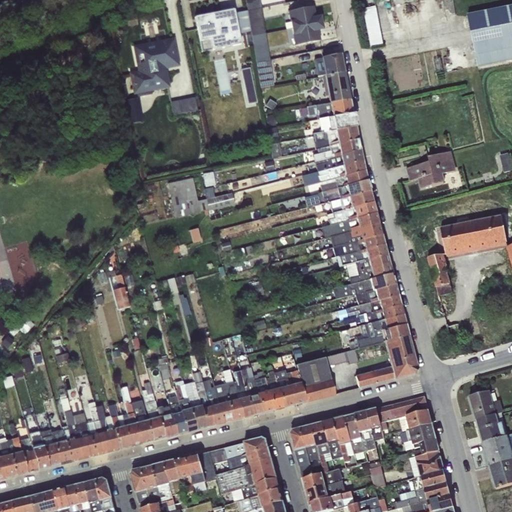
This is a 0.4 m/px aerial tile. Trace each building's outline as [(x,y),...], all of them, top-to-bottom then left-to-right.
[(245,0),(247,10),(261,8),(259,0),(245,0)] [(291,29),(321,23),(320,17),(315,18),(313,6),(287,11),(291,29)] [(511,6),(467,16),(477,67),(511,59),(511,6)] [(375,7),(364,9),(371,47),(383,45),(375,7)] [(261,8),(247,10),(251,32),(251,36),(265,34),(261,8)] [(233,10),(232,10),(233,12),(198,19),(200,31),(204,52),(241,44),(238,34),(251,32),(247,10),(234,13),(233,10)] [(321,23),(291,29),(294,46),(320,41),(317,30),(322,29),(321,23)] [(265,34),(251,36),(256,64),(269,61),(265,34)] [(137,71),(129,73),(133,95),(170,88),(166,69),(180,66),(174,38),(132,46),(137,71)] [(325,77),(344,73),(340,54),(321,58),(325,77)] [(440,59),(433,60),(436,71),(442,70),(440,59)] [(269,61),(256,64),(260,87),(273,85),(269,61)] [(219,68),(222,89),(230,88),(227,67),(219,68)] [(249,68),(240,70),(248,105),(257,103),(249,68)] [(344,73),(325,77),(322,78),(325,96),(327,96),(329,103),(350,100),(344,73)] [(195,97),(171,102),(173,115),(198,110),(195,97)] [(138,98),(126,100),(130,123),(142,121),(138,98)] [(270,100),(265,106),(272,111),(276,104),(270,100)] [(350,100),(329,103),(307,107),(309,117),(316,116),(317,119),(318,119),(352,114),(350,100)] [(352,114),(318,119),(320,131),(322,131),(322,133),(355,127),(352,114)] [(273,115),(267,116),(268,126),(275,125),(273,115)] [(276,127),(267,129),(269,141),(278,139),(276,127)] [(355,127),(322,133),(313,134),(314,141),(315,141),(316,149),(357,139),(355,127)] [(357,139),(316,149),(317,154),(312,155),(314,162),(359,150),(357,139)] [(279,143),(269,145),(272,158),(281,157),(279,143)] [(359,150),(314,162),(316,172),(362,161),(359,150)] [(422,165),(407,169),(411,182),(418,180),(420,189),(444,182),(442,175),(456,172),(451,152),(428,158),(429,164),(422,166),(422,165)] [(511,168),(508,154),(499,156),(504,174),(511,171),(511,168)] [(272,161),(264,163),(266,171),(274,170),(272,161)] [(362,161),(316,172),(319,183),(364,171),(362,161)] [(364,171),(319,183),(321,192),(366,181),(364,171)] [(212,172),(202,174),(205,187),(215,185),(212,172)] [(319,183),(316,172),(301,176),(304,187),(319,183)] [(208,209),(205,200),(197,201),(192,178),(168,184),(174,218),(200,212),(199,211),(208,209)] [(366,181),(321,192),(317,193),(317,194),(303,198),(306,208),(329,202),(369,192),(366,181)] [(206,199),(214,197),(212,187),(203,189),(206,199)] [(369,192),(329,202),(332,213),(372,203),(369,192)] [(206,199),(205,200),(208,209),(207,211),(234,204),(231,193),(214,197),(206,199)] [(372,203),(332,213),(327,214),(329,225),(375,214),(372,203)] [(156,213),(140,217),(142,224),(158,220),(156,213)] [(375,214),(329,225),(321,228),(323,238),(330,237),(378,225),(375,214)] [(502,218),(440,230),(445,255),(507,243),(502,218)] [(378,225),(330,237),(333,248),(381,235),(378,225)] [(197,229),(189,230),(193,243),(201,241),(197,229)] [(381,235),(333,248),(335,257),(383,245),(381,235)] [(229,242),(221,244),(223,252),(231,250),(229,242)] [(383,245),(335,257),(338,267),(345,265),(386,255),(383,245)] [(251,246),(240,249),(243,256),(253,252),(251,246)] [(442,254),(427,258),(436,288),(437,288),(439,296),(452,293),(442,254)] [(386,255),(345,265),(351,285),(391,274),(386,255)] [(295,268),(285,271),(287,278),(297,276),(295,268)] [(119,270),(107,273),(117,310),(129,307),(119,270)] [(105,273),(98,274),(101,284),(107,282),(105,273)] [(391,274),(351,285),(333,289),(334,295),(356,289),(357,294),(394,285),(391,274)] [(183,276),(176,277),(177,286),(186,284),(183,276)] [(174,278),(166,280),(168,286),(171,295),(178,293),(174,278)] [(260,281),(248,284),(252,298),(263,295),(260,281)] [(357,294),(354,295),(358,306),(397,296),(394,285),(357,294)] [(356,289),(334,295),(335,300),(354,295),(357,294),(356,289)] [(183,295),(178,296),(183,317),(190,315),(186,298),(183,298),(183,295)] [(397,296),(358,306),(346,309),(347,314),(358,310),(359,316),(399,306),(397,296)] [(158,301),(154,302),(156,311),(162,309),(160,298),(157,299),(158,301)] [(359,316),(358,316),(360,323),(366,322),(367,324),(402,315),(399,306),(359,316)] [(20,313),(6,328),(13,335),(19,330),(24,334),(33,325),(20,313)] [(405,328),(407,327),(404,316),(402,316),(402,315),(367,324),(359,326),(362,335),(354,337),(355,341),(405,328)] [(83,318),(74,320),(75,326),(84,324),(83,318)] [(476,319),(469,321),(473,335),(480,333),(476,319)] [(263,320),(253,323),(255,331),(265,328),(263,320)] [(405,328),(355,341),(347,343),(349,351),(354,350),(384,342),(408,336),(405,328)] [(235,337),(232,338),(233,345),(243,342),(242,339),(241,335),(235,337)] [(408,336),(384,342),(390,367),(355,376),(359,389),(414,375),(417,369),(408,336)] [(137,338),(131,340),(134,350),(140,348),(137,338)] [(61,339),(53,341),(55,349),(62,347),(61,339)] [(349,351),(324,358),(327,367),(348,361),(349,365),(357,362),(354,350),(349,351)] [(39,352),(31,354),(34,365),(41,363),(39,352)] [(67,354),(56,357),(58,363),(69,360),(67,354)] [(30,358),(22,359),(25,372),(32,371),(30,358)] [(157,366),(167,363),(168,363),(167,358),(155,360),(157,366)] [(327,367),(324,358),(295,365),(296,372),(305,403),(334,395),(327,367)] [(268,378),(264,379),(273,411),(283,408),(273,374),(271,367),(266,368),(267,373),(268,378)] [(21,368),(13,370),(15,378),(23,375),(21,368)] [(250,368),(240,371),(252,416),(262,414),(252,376),(250,368)] [(225,384),(213,387),(223,423),(242,418),(233,383),(229,370),(222,372),(225,384)] [(235,382),(233,383),(242,418),(252,416),(240,371),(233,373),(235,382)] [(284,371),(273,374),(283,408),(293,405),(285,374),(284,371)] [(213,426),(202,382),(199,372),(191,374),(194,382),(206,428),(213,426)] [(257,375),(252,376),(262,414),(273,411),(264,379),(262,372),(256,373),(257,375)] [(296,372),(285,374),(293,405),(305,403),(296,372)] [(12,376),(3,379),(5,388),(14,386),(12,376)] [(209,380),(202,382),(213,426),(223,423),(213,387),(211,387),(209,380)] [(195,430),(183,385),(182,381),(174,383),(175,386),(173,387),(176,396),(185,433),(195,430)] [(154,441),(164,438),(156,409),(149,382),(143,384),(144,391),(141,391),(149,420),(147,421),(152,441),(154,441)] [(194,382),(183,385),(195,430),(206,428),(194,382)] [(141,444),(130,404),(125,387),(120,389),(126,415),(121,416),(130,447),(141,444)] [(476,421),(501,413),(502,413),(499,402),(492,404),(489,392),(469,398),(476,421)] [(82,459),(71,416),(66,396),(59,397),(67,427),(61,428),(62,430),(70,462),(82,459)] [(185,433),(176,396),(166,399),(168,406),(176,435),(185,433)] [(424,398),(390,406),(393,420),(399,419),(428,411),(424,398)] [(141,400),(130,404),(141,444),(152,441),(147,421),(141,400)] [(92,422),(86,424),(95,456),(106,453),(95,408),(94,402),(87,404),(92,422)] [(130,447),(121,416),(118,416),(115,404),(108,406),(110,416),(119,450),(130,447)] [(102,406),(95,408),(106,453),(119,450),(110,416),(105,417),(102,406)] [(168,406),(156,409),(164,438),(176,435),(168,406)] [(390,406),(382,408),(386,422),(393,420),(390,406)] [(382,408),(376,410),(380,424),(386,422),(382,408)] [(376,410),(367,412),(374,442),(384,439),(382,431),(380,424),(376,410)] [(428,411),(399,419),(402,432),(406,431),(431,425),(428,411)] [(367,412),(355,415),(365,452),(376,449),(374,442),(367,412)] [(83,413),(71,416),(82,459),(95,456),(86,424),(83,413)] [(501,413),(476,421),(482,444),(507,437),(501,413)] [(355,415),(344,418),(354,455),(365,452),(355,415)] [(344,418),(333,421),(343,457),(344,463),(350,462),(348,456),(354,455),(344,418)] [(333,421),(322,424),(332,460),(343,457),(333,421)] [(12,439),(6,440),(16,477),(27,474),(18,441),(13,424),(9,426),(12,439)] [(322,424),(311,427),(320,460),(324,474),(329,473),(326,462),(332,460),(322,424)] [(431,425),(406,431),(408,442),(405,443),(407,451),(420,448),(420,451),(414,452),(415,455),(409,456),(408,454),(389,458),(391,464),(409,460),(439,452),(431,425)] [(311,427),(300,429),(309,462),(320,460),(311,427)] [(309,462),(300,429),(293,431),(292,431),(290,435),(299,467),(309,464),(309,462)] [(50,430),(39,432),(48,468),(59,465),(51,433),(50,430)] [(62,430),(51,433),(59,465),(70,462),(62,430)] [(48,468),(39,432),(28,435),(29,438),(37,471),(48,468)] [(511,435),(507,437),(482,444),(489,467),(511,459),(511,435)] [(29,438),(18,441),(27,474),(37,471),(29,438)] [(262,439),(244,444),(247,456),(268,449),(266,441),(262,439)] [(6,440),(0,441),(0,462),(5,479),(16,477),(6,440)] [(244,444),(224,449),(227,461),(247,456),(244,444)] [(224,449),(209,453),(213,466),(227,461),(224,449)] [(247,456),(227,461),(230,472),(271,461),(268,449),(247,456)] [(439,452),(409,460),(412,469),(414,471),(416,479),(444,471),(439,452)] [(209,453),(185,459),(195,494),(207,491),(205,483),(217,480),(216,477),(213,466),(209,453)] [(511,459),(489,467),(496,489),(511,484),(511,459)] [(230,472),(216,477),(217,480),(222,494),(276,480),(271,461),(230,472)] [(174,462),(163,464),(172,497),(178,495),(181,503),(183,510),(187,508),(185,499),(174,462)] [(163,464),(152,467),(159,493),(165,492),(166,498),(161,499),(162,503),(173,500),(172,497),(163,464)] [(309,464),(299,467),(301,473),(311,470),(309,464)] [(152,467),(141,470),(152,506),(162,503),(161,499),(159,493),(152,467)] [(381,467),(369,470),(374,489),(385,486),(381,467)] [(152,506),(141,470),(133,472),(130,476),(131,476),(140,510),(152,506)] [(311,470),(301,473),(302,480),(313,477),(311,470)] [(313,477),(302,480),(306,492),(342,482),(339,470),(329,473),(324,474),(313,477)] [(444,471),(416,479),(416,481),(408,483),(411,492),(399,495),(401,502),(394,504),(396,511),(397,510),(450,495),(444,471)] [(103,480),(95,482),(103,511),(115,511),(112,500),(107,482),(103,480)] [(276,480),(222,494),(222,496),(233,492),(235,502),(236,501),(237,503),(279,490),(276,480)] [(103,511),(95,482),(84,485),(91,511),(103,511)] [(342,482),(306,492),(309,504),(346,494),(342,482)] [(91,511),(84,485),(75,487),(80,511),(91,511)] [(80,511),(75,487),(65,490),(70,511),(80,511)] [(70,511),(65,490),(54,493),(58,511),(70,511)] [(279,490),(237,503),(239,511),(249,511),(282,502),(279,490)] [(58,511),(54,493),(32,498),(35,511),(58,511)] [(346,494),(309,504),(311,511),(328,511),(348,507),(354,505),(351,493),(346,494)] [(450,495),(397,510),(397,511),(436,511),(453,508),(450,495)] [(35,511),(32,498),(12,503),(14,511),(35,511)] [(354,505),(348,507),(349,511),(366,511),(380,508),(378,501),(377,499),(354,505)] [(152,506),(140,510),(140,511),(175,511),(176,511),(173,500),(162,503),(152,506)] [(384,500),(378,501),(380,508),(380,511),(383,511),(387,511),(384,500)] [(285,511),(282,502),(249,511),(285,511)]
